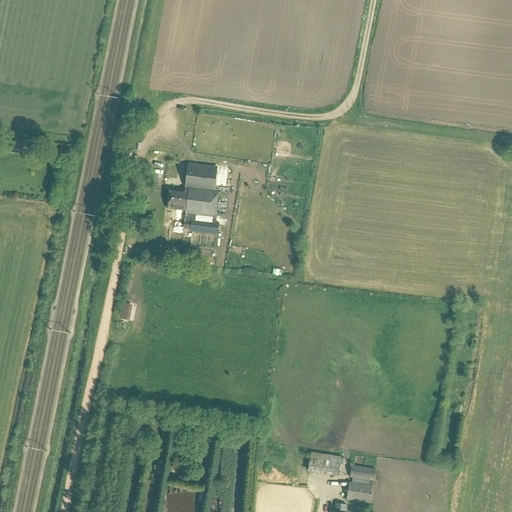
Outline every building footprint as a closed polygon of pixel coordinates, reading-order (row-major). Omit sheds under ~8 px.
[(9,140),(8,152),(25,154),(26,143),(9,140)] [(215,216),(218,190),(216,190),(218,167),(188,164),(185,187),(185,193),(170,191),(168,209),(186,211),(186,213),(190,214),(189,222),(185,222),(184,229),(191,230),(191,232),(218,235),(220,224),(215,223),(215,216)] [(339,477),(342,458),(311,453),(308,472),(339,477)] [(371,504),(376,469),(353,466),(351,478),(353,478),(353,482),(350,482),(348,501),(371,504)] [(345,511),(347,505),(336,503),(335,511),(331,511),(330,511),(345,511)]
